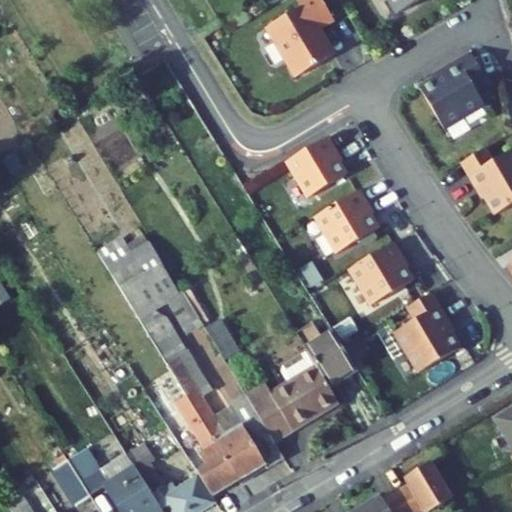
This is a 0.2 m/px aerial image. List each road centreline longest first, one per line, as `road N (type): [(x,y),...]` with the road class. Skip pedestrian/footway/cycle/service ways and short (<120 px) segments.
road 1 (residential): [(259,511),(511,358)]
road 2 (residential): [(361,91),(281,137),(253,140),(230,125),(155,0)]
road 3 (residential): [(361,91),(439,219),(511,311)]
road 4 (residential): [(494,15),(361,91)]
